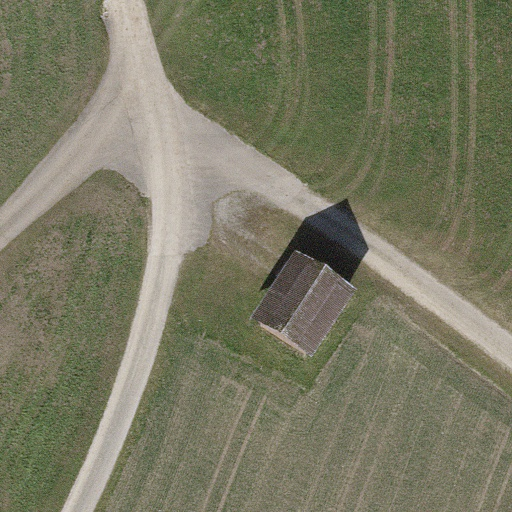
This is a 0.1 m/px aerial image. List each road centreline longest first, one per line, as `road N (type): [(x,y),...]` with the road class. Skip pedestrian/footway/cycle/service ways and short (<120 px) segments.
road 1 (track): [(157,125),(297,196),(511,354)]
road 2 (track): [(83,511),(138,379),(175,230),(157,125)]
road 3 (track): [(157,125),(83,158),(0,237)]
road 4 (track): [(128,0),(157,125)]
